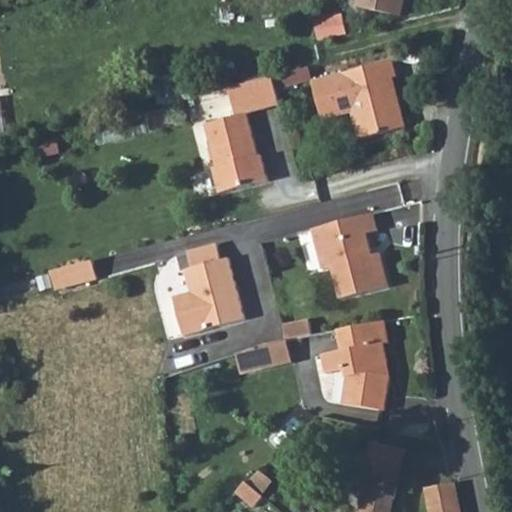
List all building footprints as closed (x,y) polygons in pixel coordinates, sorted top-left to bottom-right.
[(363,0),(395,10),(398,0),(363,0)] [(341,13),(312,20),(317,40),(347,35),(341,13)] [(392,56),(307,77),(319,117),(348,109),(355,137),(405,124),(390,75),(396,73),(392,56)] [(228,87),(235,116),(247,114),(281,106),(274,76),(228,87)] [(210,169),(216,192),(267,180),(260,155),(257,156),(247,114),(235,116),(204,123),(214,167),(210,169)] [(373,215),(313,231),(326,277),(334,274),(345,307),(388,294),(379,262),(375,262),(369,240),(380,236),(373,215)] [(219,246),(187,254),(192,271),(184,273),(190,295),(174,300),(185,339),(245,323),(232,261),(223,263),(219,246)] [(91,260),(50,272),(55,288),(96,277),(91,260)] [(392,345),(387,320),(340,330),(344,353),(327,357),(331,376),(349,374),(352,382),(346,405),(386,416),(395,382),(388,380),(386,368),(390,367),(387,346),(392,345)] [(311,321),(287,327),(291,340),(314,336),(311,321)] [(269,345),(258,349),(263,369),(293,363),(289,341),(269,345)] [(239,357),(242,373),(263,369),(258,349),(239,357)] [(390,511),(403,453),(373,447),(367,470),(372,471),(362,511),(390,511)] [(259,468),(239,492),(255,505),(275,482),(259,468)] [(425,492),(429,511),(459,511),(454,485),(425,492)]
